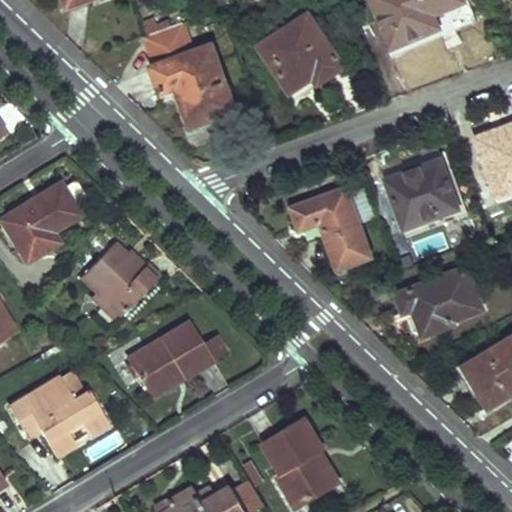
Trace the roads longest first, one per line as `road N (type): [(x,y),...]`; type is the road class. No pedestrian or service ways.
road 1 (residential): [(511,496),(344,325),(194,191)]
road 2 (residential): [(194,191),(511,71)]
road 3 (residential): [(78,125),(311,352)]
road 4 (residential): [(311,352),(37,511)]
road 5 (residential): [(311,352),(467,511)]
road 6 (residential): [(106,106),(5,0)]
road 7 (residential): [(194,191),(106,106)]
